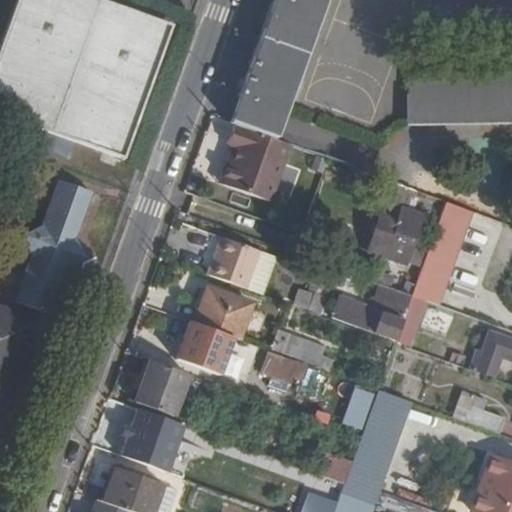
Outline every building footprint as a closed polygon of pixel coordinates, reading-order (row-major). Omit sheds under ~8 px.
[(122,156),(170,24),(104,0),(16,0),(0,46),(0,111),(28,122),(22,140),(68,157),(75,139),(122,156)] [(272,0),(259,35),(227,123),(232,126),(271,139),(282,109),(321,0),(272,0)] [(409,122),(511,120),(511,74),(408,75),(409,118),(409,122)] [(271,139),(232,126),(225,144),(235,147),(221,185),(269,202),(289,146),(271,139)] [(391,183),(384,180),(357,251),(364,254),(391,183)] [(50,314),(93,193),(59,181),(17,302),(50,314)] [(391,183),(364,254),(382,261),(383,258),(403,265),(420,219),(410,216),(416,203),(413,202),(416,192),(391,183)] [(444,202),(410,297),(422,301),(436,306),(471,212),(444,202)] [(218,238),(194,229),(190,243),(213,252),(218,238)] [(213,252),(204,275),(244,290),(257,253),(218,238),(213,252)] [(410,297),(381,286),(377,295),(385,298),(380,315),(338,300),(332,319),(372,334),(374,334),(394,341),(410,297)] [(193,323),(230,337),(237,339),(250,304),(206,289),(193,323)] [(319,314),(324,296),(298,289),(293,307),(319,314)] [(410,297),(394,341),(393,344),(405,349),(422,301),(410,297)] [(0,311),(0,429),(37,324),(0,311)] [(193,323),(188,322),(175,359),(216,375),(230,337),(193,323)] [(473,373),(491,380),(501,357),(511,361),(511,340),(489,332),(473,373)] [(276,333),(272,354),(325,365),(330,345),(276,333)] [(289,362),(268,354),(262,372),(282,381),(289,362)] [(185,374),(148,360),(133,401),(171,414),(185,374)] [(408,402),(375,390),(359,435),(341,484),(338,495),(371,508),(374,498),(408,402)] [(464,422),(498,434),(503,419),(481,412),(484,401),(472,397),(464,422)] [(182,425),(135,408),(119,455),(166,472),(182,425)] [(468,511),(511,511),(511,466),(488,458),(468,511)] [(114,465),(101,501),(130,511),(150,511),(153,506),(162,483),(114,465)] [(175,488),(162,483),(153,506),(167,511),(175,488)] [(369,511),(371,508),(338,495),(331,511),(369,511)] [(371,508),(382,511),(410,511),(374,498),(371,508)] [(130,511),(101,501),(97,499),(92,511),(130,511)]
